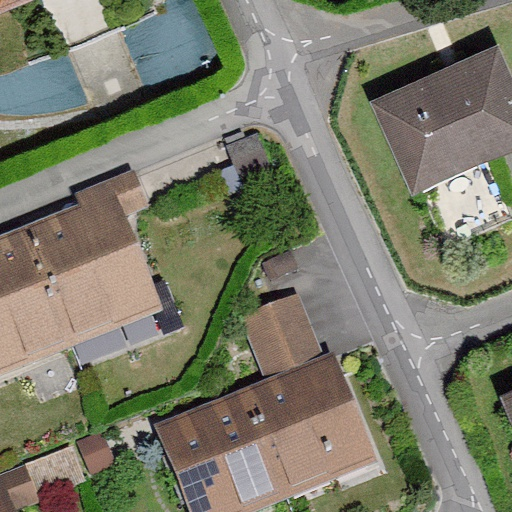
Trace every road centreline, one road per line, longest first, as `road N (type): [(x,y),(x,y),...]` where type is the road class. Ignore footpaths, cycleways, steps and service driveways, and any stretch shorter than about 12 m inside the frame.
road 1 (residential): [(292,87),(0,206)]
road 2 (residential): [(292,87),(409,352)]
road 3 (residential): [(455,0),(276,53)]
road 4 (residential): [(409,352),(482,511)]
